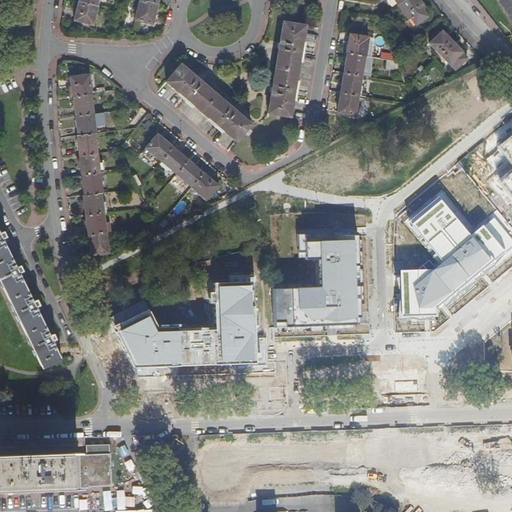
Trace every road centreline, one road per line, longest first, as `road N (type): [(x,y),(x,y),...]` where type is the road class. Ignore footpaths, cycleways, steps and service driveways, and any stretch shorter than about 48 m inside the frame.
road 1 (residential): [(116,53),(148,96),(231,171),(256,177),(305,150),(331,0)]
road 2 (residential): [(384,346),(384,206),(511,107)]
road 3 (residential): [(128,429),(89,343),(59,226)]
road 4 (residential): [(128,429),(295,420)]
road 5 (residential): [(59,226),(42,62)]
road 6 (residential): [(384,346),(296,354),(295,420)]
road 7 (residential): [(176,511),(326,511)]
road 8 (residential): [(295,420),(441,415)]
road 9 (residential): [(0,432),(128,429)]
